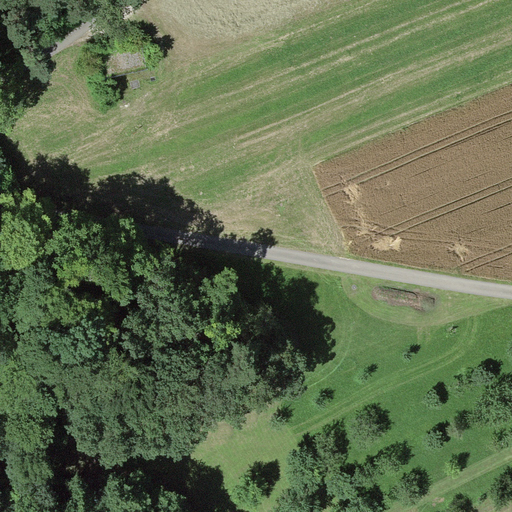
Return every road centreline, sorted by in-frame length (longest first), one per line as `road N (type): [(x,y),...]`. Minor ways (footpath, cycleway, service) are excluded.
road 1 (track): [(511,292),(0,205)]
road 2 (unclassified): [(117,0),(0,76)]
